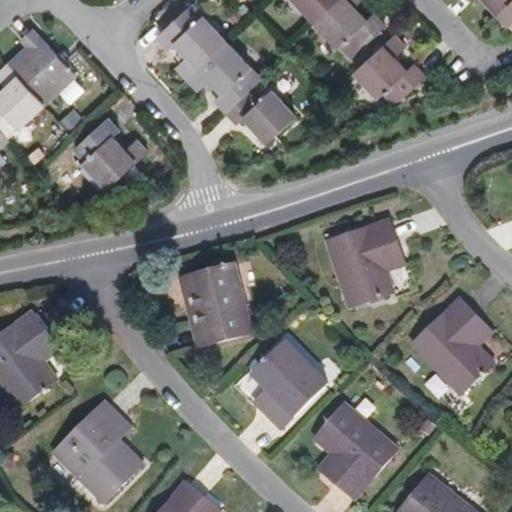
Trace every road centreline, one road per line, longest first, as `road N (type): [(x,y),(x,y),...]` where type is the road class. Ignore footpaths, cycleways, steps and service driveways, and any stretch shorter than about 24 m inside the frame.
road 1 (residential): [(81,256),(106,304),(170,384),(298,511)]
road 2 (residential): [(211,227),(424,157)]
road 3 (residential): [(211,227),(198,156),(104,38)]
road 4 (residential): [(424,157),(439,191),(511,272)]
road 5 (residential): [(81,256),(211,227)]
